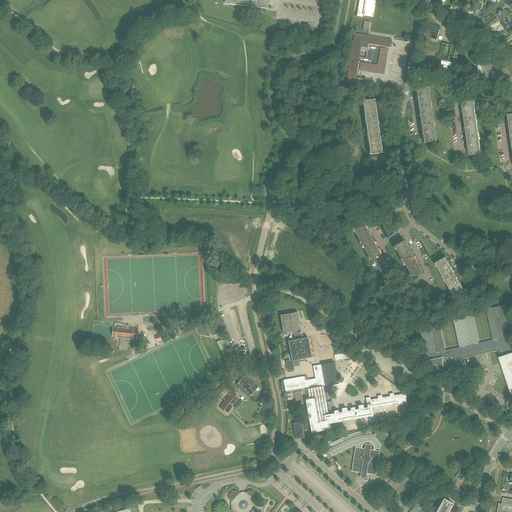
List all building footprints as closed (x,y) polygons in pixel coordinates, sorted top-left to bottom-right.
[(225,0),(225,3),(268,8),(269,0),(225,0)] [(358,0),(357,11),(356,16),(362,17),(363,15),(373,17),(376,2),(375,0),(358,0)] [(494,21),(492,22),(493,24),(500,21),(507,17),(503,10),(496,14),(498,17),(494,19),(493,20),(494,21)] [(510,23),(507,17),(500,21),(503,27),(510,23)] [(428,24),(424,36),(431,38),(437,40),(440,27),(428,24)] [(387,49),(387,47),(391,48),(392,40),(355,34),(348,72),(346,84),(365,87),(367,79),(361,78),(361,76),(358,75),(359,70),(384,74),(388,49),(387,49)] [(453,61),(456,46),(443,43),(439,58),(453,61)] [(459,64),(466,65),(468,55),(462,54),(459,64)] [(416,89),(418,107),(430,105),(427,87),(416,89)] [(365,119),(377,117),(374,99),(363,101),(365,119)] [(462,102),(464,120),(476,118),(473,100),(462,102)] [(418,107),(420,117),(421,124),(432,123),(430,105),(418,107)] [(365,119),(368,137),(379,135),(377,117),(365,119)] [(464,120),(466,131),(467,137),(478,135),(476,118),(464,120)] [(435,141),(432,123),(421,124),(424,142),(435,141)] [(368,137),(370,154),(382,153),(379,135),(368,137)] [(481,154),(478,135),(467,137),(469,155),(481,154)] [(352,229),(361,245),(371,239),(363,223),(352,229)] [(361,245),(370,260),(380,255),(371,239),(361,245)] [(394,246),(403,262),(413,256),(404,240),(394,246)] [(422,272),(417,263),(413,256),(403,262),(411,277),(422,272)] [(435,263),(444,279),(454,273),(445,257),(435,263)] [(463,289),(459,282),(454,273),(444,279),(453,295),(463,289)] [(511,348),(508,337),(511,335),(511,332),(506,305),(486,309),(493,340),(479,343),(473,315),(453,319),(459,347),(446,350),(440,326),(420,330),(426,355),(427,355),(427,358),(434,356),(435,359),(430,360),(431,362),(432,362),(434,372),(444,369),(443,361),(444,361),(443,358),(454,355),(455,359),(498,350),(500,357),(498,357),(511,395),(511,394),(511,348)] [(293,331),(295,340),(298,339),(297,336),(301,336),(300,332),(297,333),(296,330),(301,329),(297,312),(280,315),(283,333),(293,331)] [(213,335),(226,329),(220,317),(207,324),(213,335)] [(113,327),(112,336),(116,336),(116,337),(121,338),(127,338),(133,339),(137,339),(138,329),(137,329),(137,331),(135,331),(135,329),(134,328),(128,328),(117,327),(117,328),(113,327)] [(175,330),(163,336),(167,343),(178,337),(175,330)] [(158,342),(163,339),(160,333),(155,336),(158,342)] [(289,360),(285,361),(287,371),(288,371),(288,372),(294,371),(293,370),(294,370),(294,367),(300,366),(299,362),(304,361),(304,358),(311,357),(308,337),(298,339),(295,340),(288,341),(290,354),(288,354),(289,360)] [(221,340),(217,342),(225,358),(229,356),(221,340)] [(372,409),(407,403),(405,394),(394,396),(393,393),(389,394),(389,396),(382,398),(382,395),(377,396),(377,399),(370,400),(370,397),(366,398),(368,407),(363,408),(363,405),(358,406),(359,409),(355,410),(354,407),(351,408),(351,410),(347,411),(346,408),(342,409),(342,412),(338,413),(338,410),(334,411),(334,413),(330,414),(325,386),(338,384),(334,362),(313,366),(313,367),(314,372),(316,381),(308,382),(307,376),(283,380),(285,391),(306,387),(307,389),(305,389),(307,399),(305,400),(306,401),(309,420),(295,423),(293,423),(294,430),(296,439),(308,437),(308,433),(320,431),(328,429),(327,424),(339,422),(373,416),(372,409)] [(245,375),(236,385),(242,391),(252,381),(245,375)] [(258,387),(252,381),(242,391),(248,397),(258,387)] [(239,398),(231,391),(230,389),(229,390),(223,384),(216,392),(222,398),(223,398),(225,400),(223,404),(230,409),(232,406),(239,398)] [(236,409),(242,401),(239,399),(233,406),(236,409)] [(365,478),(366,476),(366,473),(376,475),(379,451),(375,450),(376,448),(380,449),(381,444),(380,444),(375,437),(375,435),(373,435),(369,431),(369,430),(345,436),(325,446),(327,451),(328,450),(328,452),(329,452),(331,456),(352,446),(355,445),(356,447),(355,447),(351,471),(361,473),(361,475),(361,477),(365,478)] [(461,468),(455,477),(461,481),(463,477),(462,476),(465,470),(461,468)] [(255,509),(255,501),(256,500),(257,499),(257,497),(257,496),(256,495),(256,494),(255,493),(254,492),(253,491),(252,491),(251,491),(249,491),(248,492),(247,493),(239,493),(238,492),(237,492),(236,492),(234,492),(233,492),(232,492),(231,493),(230,494),(230,495),(229,497),(229,498),(230,499),(230,500),(231,501),(231,509),(231,510),(230,511),(229,511),(257,511),(256,510),(256,509),(255,509)] [(435,511),(448,511),(453,504),(446,500),(443,498),(435,511)] [(511,511),(511,499),(503,498),(502,504),(499,503),(497,511),(511,511)] [(415,511),(420,506),(416,503),(412,509),(415,511)]
